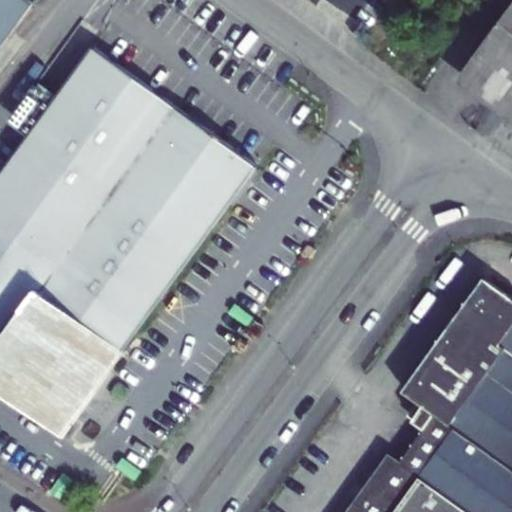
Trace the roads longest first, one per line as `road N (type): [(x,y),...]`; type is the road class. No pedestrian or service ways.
road 1 (unclassified): [(441,141),(167,511)]
road 2 (unclassified): [(222,511),(471,163)]
road 3 (unclassified): [(245,0),(441,141)]
